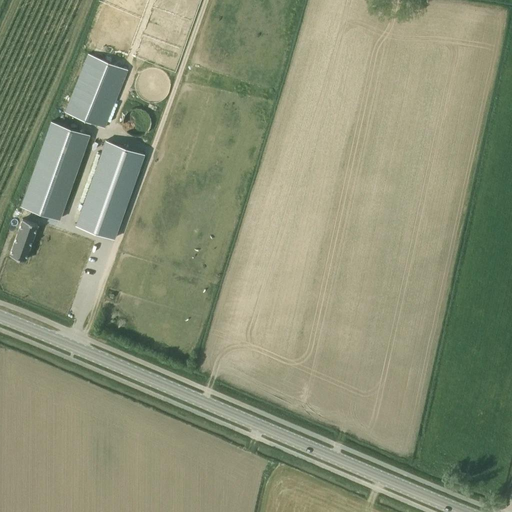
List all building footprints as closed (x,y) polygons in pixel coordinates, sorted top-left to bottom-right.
[(128,70),(88,54),(64,112),(104,128),(128,70)] [(122,114),(131,136),(151,128),(142,106),(122,114)] [(58,219),(88,135),(50,122),(21,206),(58,219)] [(143,153),(106,140),(76,225),(113,238),(143,153)] [(22,219),(9,255),(25,260),(37,224),(22,219)]
